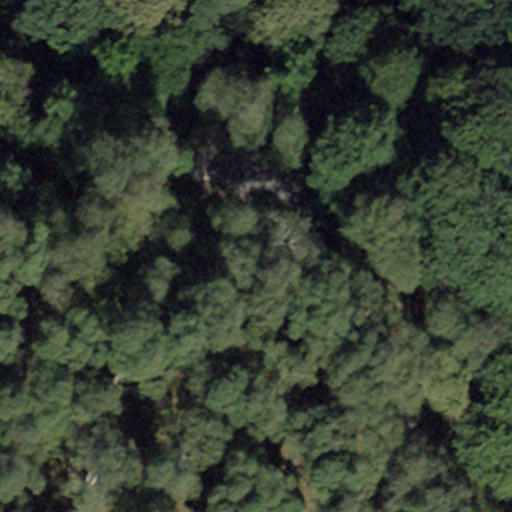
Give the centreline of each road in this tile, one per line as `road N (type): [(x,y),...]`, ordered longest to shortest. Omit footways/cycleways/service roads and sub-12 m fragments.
road 1 (track): [(393,511),(401,427),(393,362),(352,293),(251,212),(228,173)]
road 2 (track): [(511,340),(471,290),(338,218),(228,173)]
road 3 (track): [(228,173),(0,87)]
